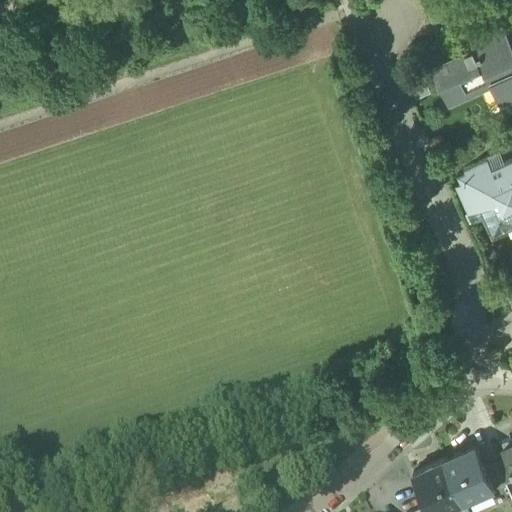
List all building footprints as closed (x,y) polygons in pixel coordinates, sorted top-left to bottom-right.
[(490,80),(502,106),(511,101),(511,42),(508,33),(498,37),(494,30),(472,40),(476,47),(437,65),(446,84),(443,86),(451,105),(470,97),(467,90),(490,80)] [(428,81),(412,88),(417,100),(433,93),(428,81)] [(488,157),(488,158),(494,170),(507,164),(501,150),(488,157)] [(461,184),(462,185),(471,181),(494,170),(488,158),(464,168),(466,172),(457,175),(461,184)] [(494,170),(471,181),(462,185),(461,184),(456,186),(468,214),(483,208),(487,216),(494,234),(496,235),(511,227),(511,161),(507,164),(494,170)] [(471,223),(487,216),(483,208),(468,214),(467,215),(471,223)] [(476,444),(445,458),(465,502),(496,488),(486,467),(476,444)] [(511,465),(508,457),(497,462),(507,484),(511,481),(511,465)] [(431,511),(443,511),(465,502),(445,458),(414,473),(416,478),(428,504),(429,505),(431,511)] [(496,488),(507,484),(497,462),(486,467),(496,488)] [(428,504),(416,478),(412,480),(420,508),(428,504)]
